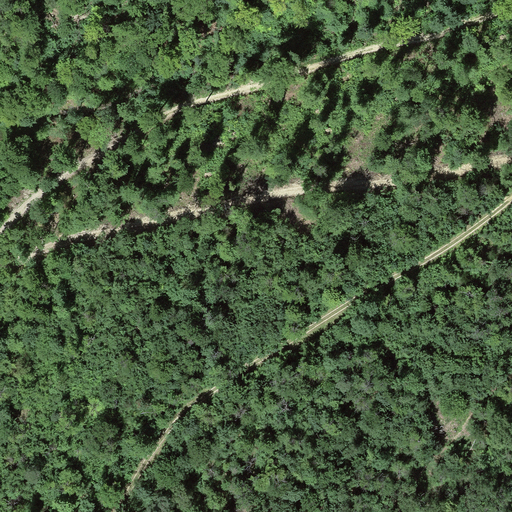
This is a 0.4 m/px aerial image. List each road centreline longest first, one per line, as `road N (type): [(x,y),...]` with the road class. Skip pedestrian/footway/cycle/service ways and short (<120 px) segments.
road 1 (track): [(511,17),(266,75),(180,109),(83,167),(0,235)]
road 2 (track): [(511,191),(188,391),(143,449),(116,511)]
